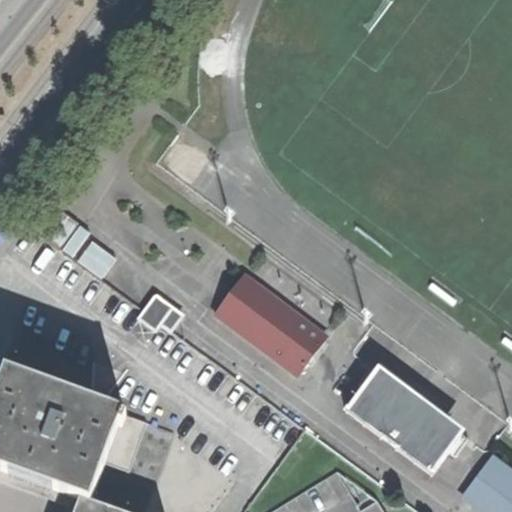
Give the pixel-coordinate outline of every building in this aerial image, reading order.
[(243,275),(214,314),(295,375),(325,336),(243,275)] [(144,312),(139,319),(156,331),(160,324),(171,332),(183,316),(156,296),(144,312)] [(365,387),(346,411),(432,476),(450,452),(456,456),(465,444),(469,439),(463,434),(438,415),(442,409),(426,397),(420,393),(406,382),(402,388),(377,370),(371,365),(367,370),(358,382),(365,387)] [(105,463),(123,415),(109,410),(90,403),(6,372),(0,387),(0,471),(80,501),(90,504),(93,495),(105,463)] [(147,423),(123,415),(105,463),(129,472),(147,423)] [(155,482),(173,433),(147,423),(129,472),(155,482)] [(511,511),(511,466),(498,456),(464,500),(480,511),(511,511)] [(76,511),(80,501),(0,471),(0,511),(76,511)] [(112,511),(90,504),(80,501),(76,511),(112,511)]
